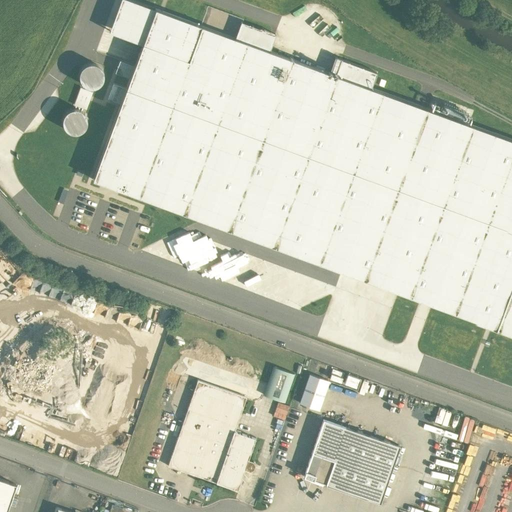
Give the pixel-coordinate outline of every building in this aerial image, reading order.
[(511,332),(511,137),(469,122),(475,107),(432,91),(426,107),(370,86),(375,73),(332,57),(327,70),(267,48),(272,34),(239,21),(233,36),(133,0),(128,0),(116,33),(144,43),(127,89),(113,84),(107,99),(122,104),(94,180),(511,332)] [(78,71),(78,76),(79,80),(81,84),(85,87),(89,89),(94,89),(98,87),(102,85),(104,81),(105,77),(105,73),(104,69),(101,65),(97,63),(93,62),(88,62),(84,64),(81,67),(78,71)] [(86,108),(92,92),(81,88),(75,104),(86,108)] [(79,132),(83,130),(86,126),(87,121),(86,116),(83,113),(79,110),(75,109),(70,110),(66,112),(64,116),(63,121),(64,126),(66,129),(70,132),(75,133),(79,132)] [(317,364),(316,370),(328,373),(330,367),(317,364)] [(294,373),(273,366),(263,395),(284,402),(294,373)] [(345,383),(359,387),(362,377),(349,373),(345,383)] [(329,381),(309,374),(299,402),(319,409),(329,381)] [(246,397),(197,380),(168,466),(237,490),(245,469),(249,471),(253,469),(255,465),(253,461),(248,459),(255,438),(234,431),(246,397)] [(280,417),(286,419),(290,405),(279,402),(278,407),(283,408),(280,417)] [(345,427),(323,419),(303,476),(311,479),(324,483),(326,484),(345,427)] [(400,445),(345,427),(326,484),(380,503),(400,445)] [(0,511),(6,511),(16,485),(0,479),(0,511)]
